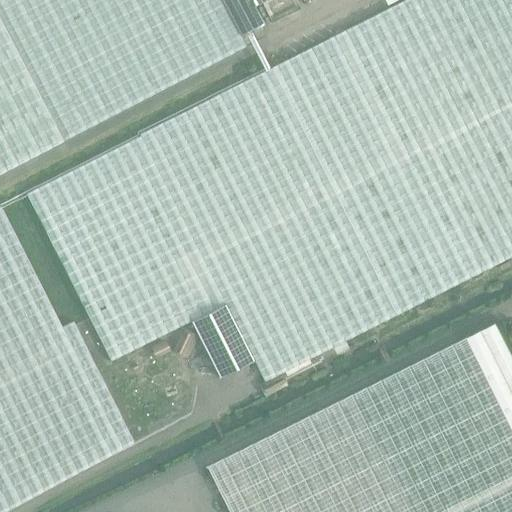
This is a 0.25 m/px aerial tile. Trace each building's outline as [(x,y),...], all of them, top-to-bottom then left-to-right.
[(262,24),(253,7),(249,0),(0,0),(0,174),(76,136),(246,48),(239,35),(262,24)] [(110,362),(191,322),(225,305),(252,361),(263,382),(282,373),(351,338),(511,256),(511,0),(403,0),(351,26),(208,100),(138,135),(140,137),(25,194),(79,301),(110,362)] [(290,0),(270,0),(260,5),(266,17),(292,4),(290,0)] [(0,511),(5,511),(16,506),(133,443),(109,396),(72,322),(60,328),(0,206),(0,511)] [(219,379),(252,361),(225,305),(191,322),(219,379)] [(230,511),(511,511),(511,356),(496,324),(208,467),(230,511)] [(187,359),(198,337),(197,335),(182,328),(170,351),(187,359)] [(263,382),(258,385),(264,397),(288,385),(282,373),(263,382)]
